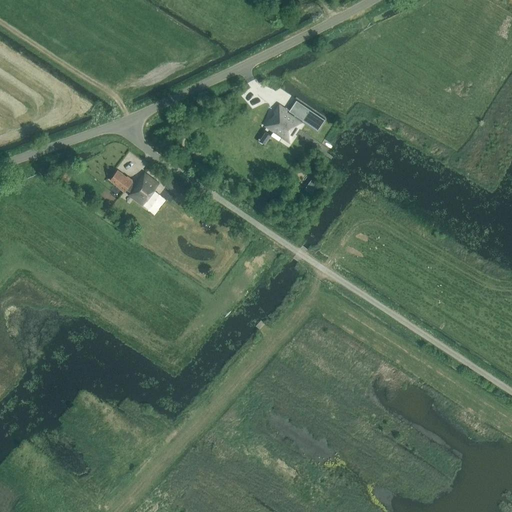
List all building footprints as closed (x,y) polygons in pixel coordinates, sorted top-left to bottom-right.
[(295,115),(294,117),(302,123),(303,121),(316,129),(323,119),(324,120),(325,120),(296,100),(289,111),(295,115)] [(279,107),(267,126),(290,141),(302,123),(294,117),(279,107)] [(265,132),(259,141),(265,145),(271,136),(265,132)] [(119,187),(142,205),(158,183),(144,173),(135,184),(131,181),(132,180),(127,177),(126,177),(117,170),(110,180),(119,186),(119,187)] [(65,173),(62,178),(67,181),(70,177),(65,173)] [(309,173),(300,184),(312,193),(320,181),(309,173)] [(164,186),(181,199),(187,191),(169,178),(164,186)] [(177,208),(159,195),(148,210),(165,223),(177,208)]
